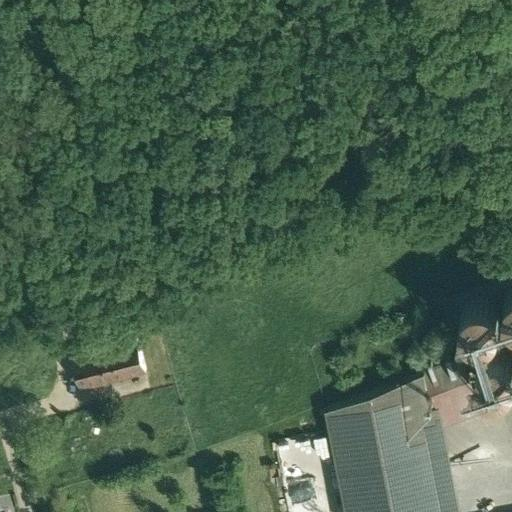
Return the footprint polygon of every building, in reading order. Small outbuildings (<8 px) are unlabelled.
[(145,286),(130,290),(136,312),(151,308),(145,286)] [(488,291),(481,290),(475,292),(469,296),(465,302),(463,308),(463,315),(465,321),(470,326),(475,329),(481,331),(488,330),(494,328),(498,324),(502,318),(503,312),(502,306),(500,299),(495,294),(488,291)] [(138,332),(72,349),(81,382),(146,364),(138,332)] [(504,346),(497,345),(490,347),(484,351),(480,356),(478,363),(479,370),(481,376),(485,381),(491,384),(497,385),(503,385),(509,382),(511,379),(511,350),(510,349),(504,346)] [(466,351),(329,405),(351,511),(414,511),(465,503),(449,419),(480,409),(466,351)]
